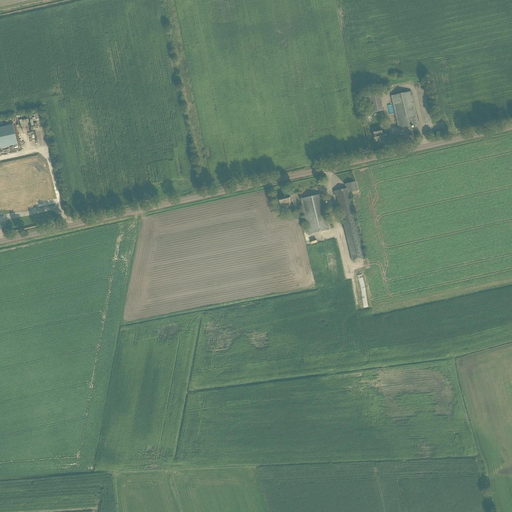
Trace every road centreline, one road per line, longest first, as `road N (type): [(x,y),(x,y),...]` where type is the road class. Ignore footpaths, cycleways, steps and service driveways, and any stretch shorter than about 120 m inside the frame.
road 1 (unclassified): [(0,240),(511,127)]
road 2 (track): [(352,273),(363,312),(511,277)]
